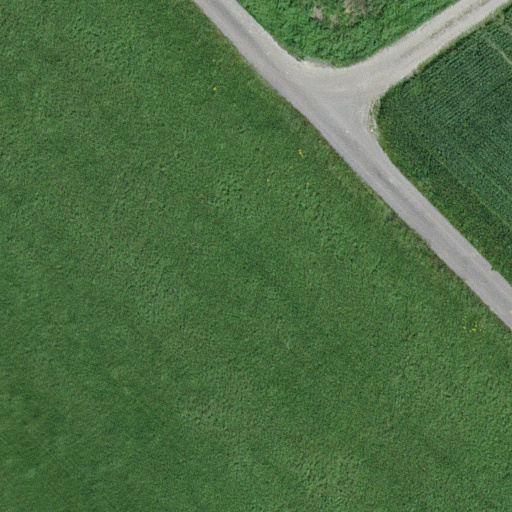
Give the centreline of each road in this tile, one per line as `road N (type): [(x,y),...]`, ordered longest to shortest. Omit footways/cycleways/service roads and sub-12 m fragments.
road 1 (track): [(230,0),(511,295)]
road 2 (track): [(334,106),(490,0)]
